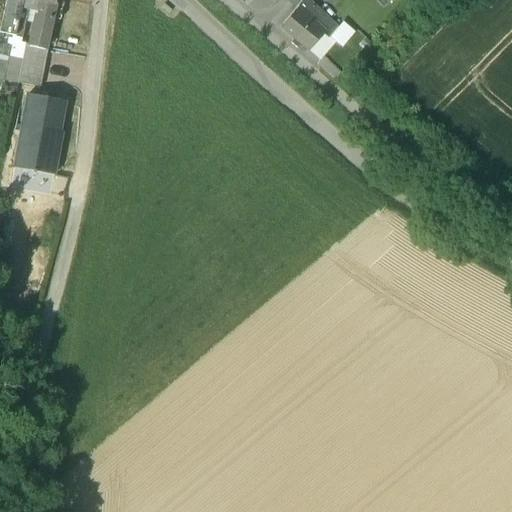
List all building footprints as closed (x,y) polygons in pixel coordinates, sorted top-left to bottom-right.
[(33,0),(6,0),(3,16),(15,18),(26,21),(28,11),(30,0),(33,0),(34,0),(33,0)] [(33,0),(34,0),(33,0),(30,0),(28,11),(38,13),(37,18),(36,18),(30,46),(29,48),(45,51),(52,19),(59,20),(63,4),(55,2),(55,0),(33,0)] [(338,30),(306,0),(305,0),(299,7),(318,23),(316,25),(325,34),(330,39),(331,38),(338,30)] [(318,23),(299,7),(281,28),(295,40),(292,44),(298,48),(301,45),(310,52),(325,34),(316,25),(318,23)] [(15,18),(3,16),(0,28),(0,44),(8,47),(15,18)] [(0,44),(0,80),(4,81),(7,68),(12,69),(14,59),(22,60),(24,50),(19,49),(21,44),(26,21),(15,18),(8,47),(0,44)] [(325,34),(310,52),(320,61),(335,42),(331,38),(330,39),(325,34)] [(30,46),(25,45),(24,50),(22,60),(18,84),(40,88),(47,51),(45,51),(29,48),(30,46)] [(22,60),(14,59),(12,69),(7,68),(4,81),(18,84),(22,60)] [(63,103),(27,96),(14,169),(35,173),(54,176),(61,134),(57,133),(63,103)] [(54,176),(35,173),(32,187),(51,190),(54,176)]
